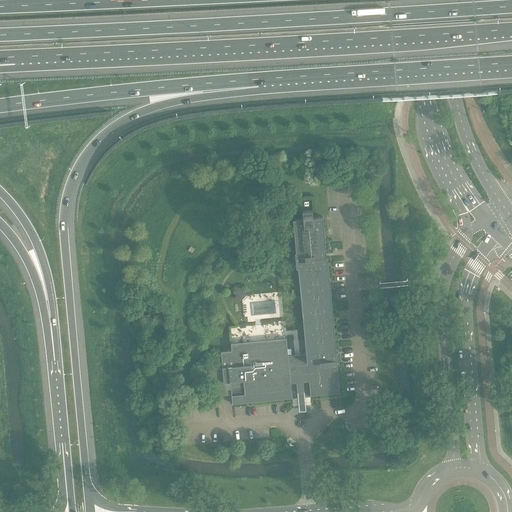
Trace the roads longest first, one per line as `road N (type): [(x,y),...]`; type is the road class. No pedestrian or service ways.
road 1 (motorway): [(89,511),(63,229),(70,184),(93,145),(131,116),(257,81)]
road 2 (motorway): [(511,7),(0,35)]
road 3 (motorway): [(15,57),(511,30)]
road 4 (secondary): [(482,220),(443,287),(452,468)]
road 5 (motorway): [(0,106),(257,81)]
road 6 (motorway): [(257,81),(511,63)]
road 7 (secondary): [(484,472),(463,306),(472,274),(499,237)]
road 8 (secondary): [(415,0),(431,118),(450,172),(482,220)]
road 9 (secondary): [(503,206),(462,123),(446,0)]
road 10 (motorway): [(49,318),(68,511)]
road 11 (motorway): [(171,0),(0,7)]
road 12 (motorway): [(0,192),(38,248),(49,318)]
